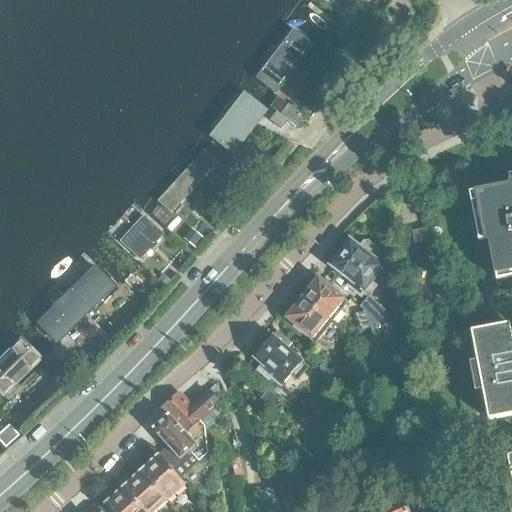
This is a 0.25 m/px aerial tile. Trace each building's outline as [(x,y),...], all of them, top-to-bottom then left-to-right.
[(258,76),(279,93),(314,47),(289,30),(258,76)] [(304,116),(288,104),(289,103),(287,102),(277,94),(269,104),(279,113),(297,127),(304,116)] [(210,142),(234,159),(268,114),(244,96),(210,142)] [(290,123),(280,114),(274,120),(284,129),(290,123)] [(155,206),(179,228),(227,177),(193,148),(169,175),(177,182),(155,206)] [(511,174),(509,176),(511,185),(470,193),(479,241),(489,240),(497,281),(511,277),(511,174)] [(195,247),(202,238),(192,229),(184,239),(195,247)] [(433,268),(426,229),(412,231),(419,270),(433,268)] [(349,285),(361,294),(366,288),(372,293),(378,286),(371,281),(383,267),(374,260),(379,253),(378,249),(368,241),(364,241),(359,248),(350,241),(331,265),(352,281),(349,285)] [(35,328),(57,349),(115,292),(94,270),(35,328)] [(163,289),(169,281),(162,275),(156,282),(163,289)] [(320,279),(304,299),(332,323),(349,303),(320,279)] [(332,323),(304,299),(288,319),(317,342),(332,323)] [(368,300),(361,309),(366,313),(371,327),(378,346),(380,346),(386,341),(391,333),(392,325),(390,317),(384,311),(369,299),(368,300)] [(371,327),(366,313),(357,316),(362,330),(371,327)] [(476,354),(511,346),(511,340),(509,325),(471,332),(476,354)] [(288,348),(292,343),(278,331),(254,358),(258,361),(253,366),(269,380),(271,378),(281,387),(291,376),(298,382),(310,368),(304,363),(305,362),(288,348)] [(0,361),(0,399),(2,401),(42,361),(21,340),(0,361)] [(480,376),(511,369),(511,346),(476,354),(480,376)] [(55,350),(47,358),(65,378),(74,370),(55,350)] [(81,373),(93,362),(83,352),(72,363),(81,373)] [(327,362),(320,370),(325,383),(333,380),(327,362)] [(511,369),(480,376),(484,398),(511,392),(511,369)] [(60,379),(45,394),(54,403),(69,388),(60,379)] [(216,386),(209,392),(218,402),(220,400),(216,386)] [(269,390),(266,393),(259,401),(273,414),(283,402),(269,390)] [(180,395),(164,409),(169,415),(170,414),(195,442),(205,433),(205,427),(199,421),(219,403),(218,402),(209,392),(194,405),(191,408),(180,395)] [(511,415),(511,392),(484,398),(489,420),(511,415)] [(345,404),(352,425),(369,406),(362,397),(345,404)] [(375,405),(348,434),(368,452),(395,422),(375,405)] [(27,425),(19,414),(12,420),(22,429),(27,425)] [(182,461),(174,469),(182,478),(208,454),(208,451),(206,440),(205,433),(195,442),(170,414),(169,415),(152,429),(168,447),(182,461)] [(10,425),(0,434),(0,441),(6,448),(20,436),(10,425)] [(168,447),(160,454),(174,469),(182,461),(174,452),(168,447)] [(141,471),(169,502),(187,485),(181,479),(182,478),(174,469),(160,454),(141,471)] [(123,487),(146,511),(157,511),(169,502),(141,471),(123,487)] [(146,511),(123,487),(105,504),(111,511),(146,511)] [(276,511),(282,509),(272,487),(270,487),(261,492),(270,511),(276,511)] [(300,511),(294,500),(292,495),(281,500),(286,511),(300,511)] [(379,505),(382,511),(407,511),(400,495),(379,505)]
